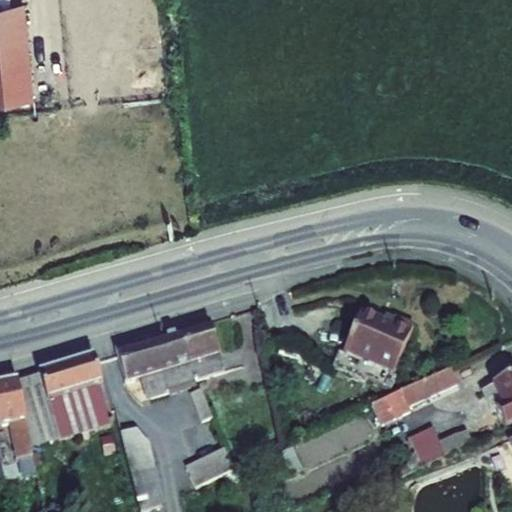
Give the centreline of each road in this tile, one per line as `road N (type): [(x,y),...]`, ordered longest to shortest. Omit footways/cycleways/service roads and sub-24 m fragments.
road 1 (secondary): [(0,343),(362,244),(447,244),(511,279)]
road 2 (secondary): [(511,243),(436,213),(373,216),(0,318)]
